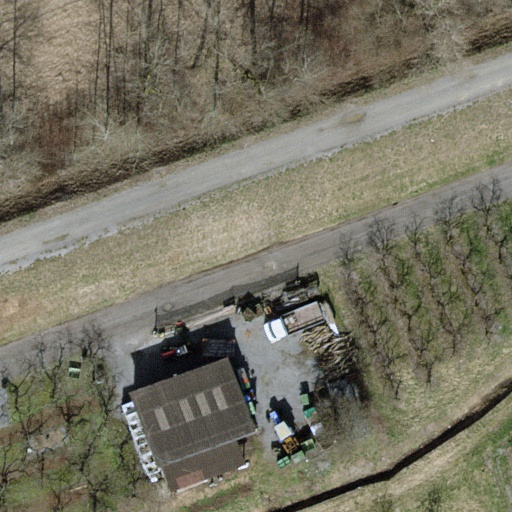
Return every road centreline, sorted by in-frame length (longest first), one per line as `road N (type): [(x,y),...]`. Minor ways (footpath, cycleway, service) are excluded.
road 1 (track): [(511,175),(0,360)]
road 2 (track): [(511,66),(0,250)]
